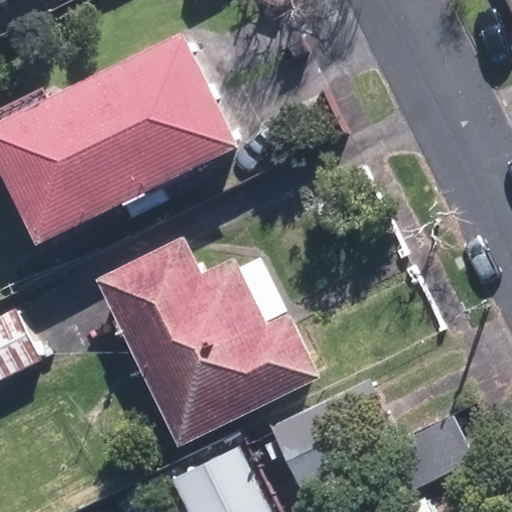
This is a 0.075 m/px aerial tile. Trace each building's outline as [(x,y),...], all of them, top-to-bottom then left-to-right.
[(0,126),(56,241),(261,143),(204,27),(0,124),(0,126)] [(188,441),(331,372),(302,309),(279,319),(247,252),(211,269),(192,232),(109,272),(188,441)] [(0,382),(54,355),(27,303),(0,317),(0,382)] [(374,376),(277,424),(309,489),(406,442),(374,376)] [(459,414),(406,442),(428,485),(481,458),(459,414)] [(179,474),(196,511),(278,511),(245,443),(179,474)]
